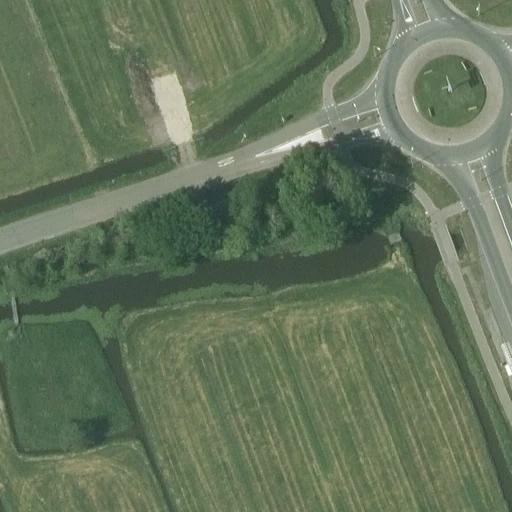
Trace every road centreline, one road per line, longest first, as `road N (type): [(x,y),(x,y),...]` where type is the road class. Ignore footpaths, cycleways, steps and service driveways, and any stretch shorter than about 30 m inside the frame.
road 1 (tertiary): [(0,241),(257,157)]
road 2 (primary): [(450,158),(511,309)]
road 3 (tertiary): [(257,157),(395,130)]
road 4 (tertiary): [(383,97),(257,157)]
